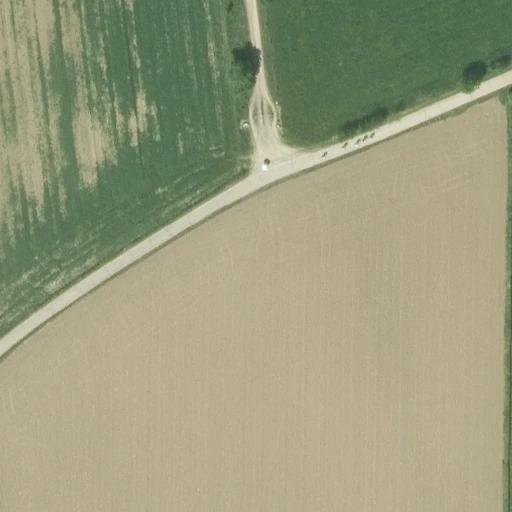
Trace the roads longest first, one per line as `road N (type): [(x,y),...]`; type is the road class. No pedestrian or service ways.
road 1 (unclassified): [(0,347),(247,183),(511,76)]
road 2 (track): [(250,0),(269,173)]
